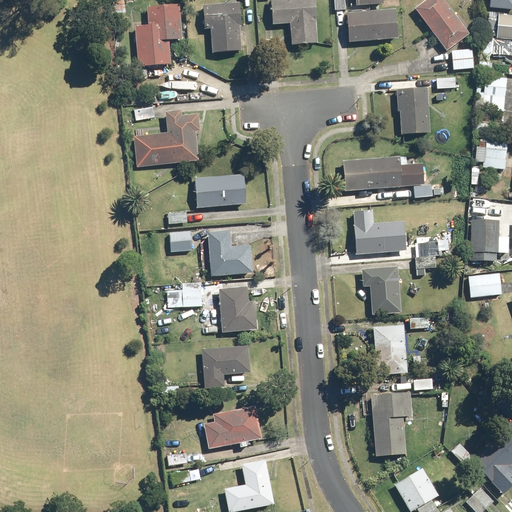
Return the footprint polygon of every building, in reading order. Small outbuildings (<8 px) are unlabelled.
[(318,43),(314,0),(276,0),(278,27),(290,26),(291,45),(318,43)] [(345,0),(334,0),(335,10),(345,10),(345,0)] [(444,0),(429,0),(416,10),(447,52),(470,34),(444,0)] [(209,7),(214,51),(243,48),(239,4),(209,7)] [(136,26),(139,65),(172,63),(170,40),(185,38),(181,5),(147,9),(149,25),(136,26)] [(396,9),(347,13),(349,41),(398,36),(396,9)] [(511,18),(499,18),(498,38),(511,38),(511,18)] [(491,41),(482,40),(480,65),(489,66),(491,41)] [(452,52),(454,71),(474,69),(472,50),(452,52)] [(487,77),(484,107),(504,109),(506,79),(487,77)] [(456,79),(437,78),(437,89),(456,89),(456,79)] [(403,134),(430,133),(428,87),(400,89),(403,134)] [(155,107),(134,108),(135,120),(155,119),(155,107)] [(198,161),(195,133),(197,133),(195,115),(168,118),(170,133),(137,136),(140,167),(198,161)] [(487,141),(485,166),(504,168),(506,142),(487,141)] [(346,168),(349,192),(422,185),(420,161),(346,168)] [(479,169),(471,168),(470,185),(479,186),(479,169)] [(197,180),(201,211),(246,207),(243,176),(197,180)] [(433,186),(414,188),(414,199),(433,197),(433,195),(443,194),(442,188),(434,189),(433,186)] [(374,225),(373,210),(353,212),(355,226),(353,226),(356,256),(407,252),(405,222),(374,225)] [(188,212),(167,213),(167,226),(189,226),(188,212)] [(472,219),(471,257),(500,257),(500,219),(472,219)] [(207,233),(209,248),(208,248),(211,278),(253,274),(250,244),(232,246),(230,231),(207,233)] [(168,234),(170,253),(191,252),(189,232),(168,234)] [(416,240),(417,254),(440,253),(440,238),(416,240)] [(436,256),(415,257),(416,277),(426,276),(426,270),(432,270),(432,267),(436,267),(436,256)] [(374,315),(402,312),(398,268),(370,271),(374,315)] [(470,280),(472,298),(502,295),(500,277),(470,280)] [(219,292),(224,333),(253,329),(249,288),(219,292)] [(206,291),(168,291),(168,308),(205,309),(206,291)] [(432,318),(411,319),(411,329),(432,328),(432,318)] [(404,327),(372,329),(375,373),(407,371),(404,327)] [(203,371),(203,373),(203,378),(204,378),(205,389),(226,387),(225,377),(248,376),(247,347),(202,349),(203,371)] [(433,378),(414,380),(415,390),(434,389),(433,378)] [(180,386),(162,386),(162,396),(180,397),(180,386)] [(372,397),(378,456),(407,453),(400,393),(372,397)] [(213,416),(218,445),(258,438),(253,409),(213,416)] [(511,424),(473,463),(504,495),(511,487),(511,424)] [(459,442),(450,451),(466,467),(475,457),(459,442)] [(188,454),(167,454),(167,466),(188,466),(188,454)] [(268,461),(242,467),(246,487),(224,490),(227,511),(274,505),(273,499),(276,498),(268,461)] [(422,471),(399,484),(412,509),(435,496),(422,471)] [(191,473),(172,473),(172,483),(190,484),(191,473)] [(482,487),(466,503),(474,511),(484,511),(496,502),(482,487)]
